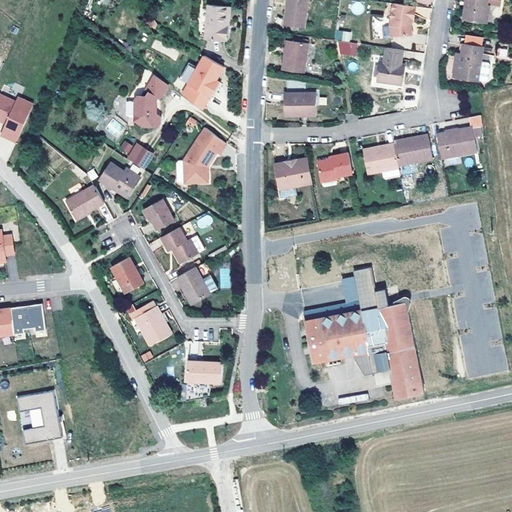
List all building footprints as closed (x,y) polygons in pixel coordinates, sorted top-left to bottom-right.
[(305,27),(308,0),(287,0),(284,25),(305,27)] [(468,2),(466,18),(487,21),(489,5),(500,6),(501,0),(466,0),(466,2),(468,2)] [(412,22),(415,6),(393,3),(390,25),(391,37),(413,34),(412,26),(409,25),(409,21),(412,22)] [(227,40),(230,6),(208,5),(205,38),(227,40)] [(391,37),(390,25),(384,26),(382,29),(383,38),(391,37)] [(336,30),(335,40),(350,42),(351,32),(336,30)] [(463,34),(462,43),(482,46),(484,37),(463,34)] [(155,40),(152,47),(176,59),(180,52),(155,40)] [(304,72),(309,43),(287,40),(283,69),(304,72)] [(357,54),(356,41),(338,43),(339,56),(357,54)] [(481,61),(483,47),(462,43),(461,43),(459,52),(462,53),(459,77),(478,80),(486,81),(488,79),(490,64),(489,62),(481,61)] [(400,70),(401,64),(403,49),(386,47),(384,61),(381,61),(378,81),(401,84),(403,70),(400,70)] [(507,57),(507,48),(497,48),(497,57),(507,57)] [(459,77),(462,53),(459,52),(458,52),(454,76),(459,77)] [(214,85),(217,80),(224,67),(204,55),(197,68),(189,83),(183,94),(203,109),(210,96),(211,97),(217,87),(214,85)] [(189,83),(197,68),(189,63),(180,79),(189,83)] [(154,112),(154,107),(155,107),(169,85),(155,77),(142,96),(138,96),(135,100),(135,101),(129,101),(128,102),(128,115),(129,116),(135,116),(135,120),(143,125),(158,125),(160,123),(160,116),(154,112)] [(2,132),(17,138),(34,100),(18,94),(16,98),(0,91),(0,116),(0,117),(1,115),(8,117),(7,120),(2,132)] [(316,115),(316,92),(284,92),(284,116),(316,115)] [(192,125),(196,121),(190,117),(187,122),(192,125)] [(117,138),(125,128),(113,118),(105,128),(117,138)] [(482,135),(480,125),(473,126),(475,136),(482,135)] [(478,151),(475,136),(473,126),(437,134),(440,151),(445,150),(447,157),(478,151)] [(208,165),(217,152),(220,154),(227,143),(206,127),(185,160),(186,182),(208,181),(208,177),(208,165)] [(403,143),(429,138),(428,134),(402,140),(403,143)] [(432,152),(429,138),(403,143),(395,145),(399,165),(433,158),(432,152)] [(118,151),(127,155),(132,145),(124,140),(118,151)] [(143,167),(152,152),(137,143),(128,158),(143,167)] [(399,165),(395,145),(394,144),(387,145),(387,148),(364,153),(368,173),(383,170),(384,178),(400,174),(399,168),(399,165)] [(353,173),(349,152),(334,155),(334,158),(329,158),(318,161),(322,182),(339,178),(338,176),(353,173)] [(313,182),(308,158),(296,160),(297,162),(287,164),(286,162),(275,164),(279,188),(313,182)] [(186,182),(185,160),(177,160),(178,182),(186,182)] [(129,194),(141,178),(126,168),(124,171),(112,162),(100,179),(113,188),(115,185),(129,194)] [(87,172),(91,180),(98,177),(94,168),(87,172)] [(90,211),(105,202),(95,184),(66,200),(76,218),(90,211)] [(129,194),(115,185),(113,188),(127,197),(129,194)] [(175,220),(163,198),(145,208),(157,229),(175,220)] [(78,220),(91,213),(90,211),(76,218),(78,220)] [(213,222),(208,214),(195,221),(200,230),(213,222)] [(199,253),(191,238),(187,240),(180,227),(162,237),(169,251),(173,249),(181,263),(199,253)] [(0,261),(7,261),(6,255),(4,242),(13,241),(12,235),(3,236),(2,230),(0,229),(0,261)] [(4,242),(6,255),(15,253),(13,241),(4,242)] [(144,283),(130,257),(112,266),(127,292),(144,283)] [(219,289),(209,271),(211,270),(206,261),(178,277),(182,285),(184,283),(194,301),(201,297),(202,299),(211,294),(211,293),(219,289)] [(220,268),(220,288),(230,287),(230,268),(220,268)] [(194,301),(184,283),(182,285),(193,304),(202,299),(201,297),(194,301)] [(424,392),(406,301),(379,306),(306,321),(314,361),(369,350),(369,352),(374,351),(378,370),(391,368),(397,397),(424,392)] [(5,308),(0,308),(0,332),(0,336),(25,332),(25,328),(35,327),(36,331),(46,329),(43,303),(31,305),(5,308)] [(161,313),(161,312),(157,305),(152,308),(150,303),(137,310),(137,309),(130,312),(133,318),(136,317),(151,345),(169,335),(163,324),(166,322),(169,320),(164,312),(161,313)] [(169,320),(164,310),(161,312),(161,313),(164,312),(169,320)] [(163,324),(169,335),(172,333),(166,322),(163,324)] [(150,351),(141,355),(144,361),(153,357),(150,351)] [(221,382),(223,362),(188,360),(186,401),(210,397),(211,382),(221,382)] [(45,425),(23,429),(26,443),(63,436),(54,390),(17,397),(20,411),(42,407),(45,425)]
